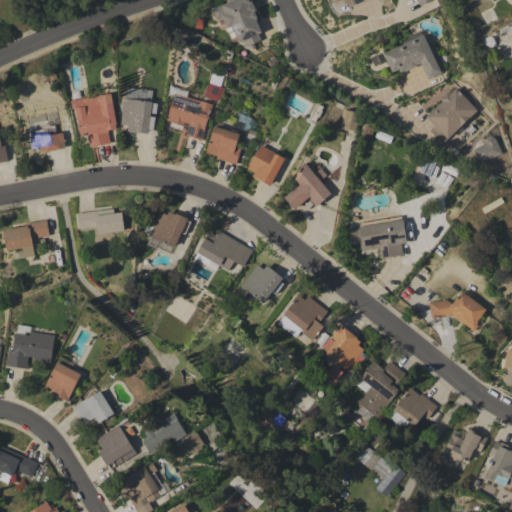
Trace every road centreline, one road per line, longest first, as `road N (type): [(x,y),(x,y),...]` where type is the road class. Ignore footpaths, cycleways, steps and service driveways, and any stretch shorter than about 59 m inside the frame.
road 1 (residential): [(0,196),(107,177),(207,190),(251,213),(470,390),(511,413)]
road 2 (residential): [(0,58),(149,0)]
road 3 (residential): [(95,511),(45,433),(0,411)]
